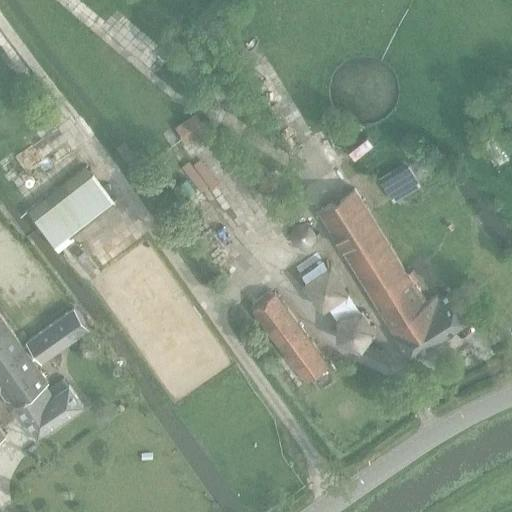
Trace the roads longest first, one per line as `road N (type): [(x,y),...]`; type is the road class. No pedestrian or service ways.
road 1 (secondary): [(323,511),(453,418),(511,391)]
road 2 (track): [(88,147),(0,18)]
